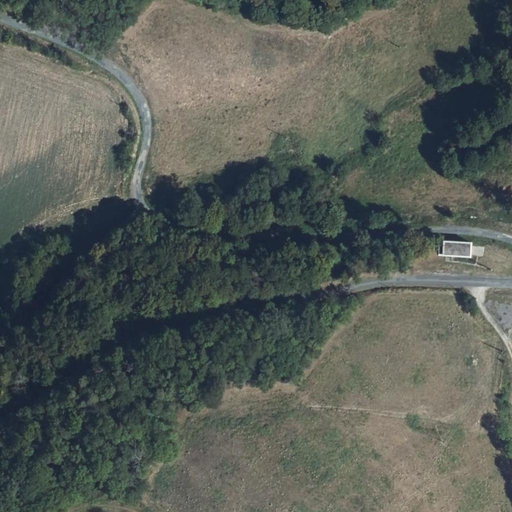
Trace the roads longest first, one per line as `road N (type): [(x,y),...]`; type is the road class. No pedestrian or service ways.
road 1 (unclassified): [(511,242),(455,231),(239,231),(150,217),(136,190),(147,122),(125,78),(0,17)]
road 2 (tertiary): [(0,416),(211,317),(382,280),(511,282)]
